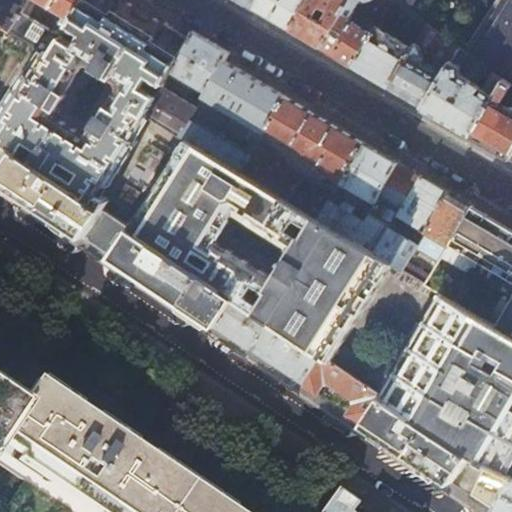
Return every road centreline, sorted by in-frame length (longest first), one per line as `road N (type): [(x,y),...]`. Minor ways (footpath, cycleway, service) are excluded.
road 1 (residential): [(443,511),(0,220)]
road 2 (residential): [(179,0),(511,195)]
road 3 (residential): [(0,331),(266,511)]
